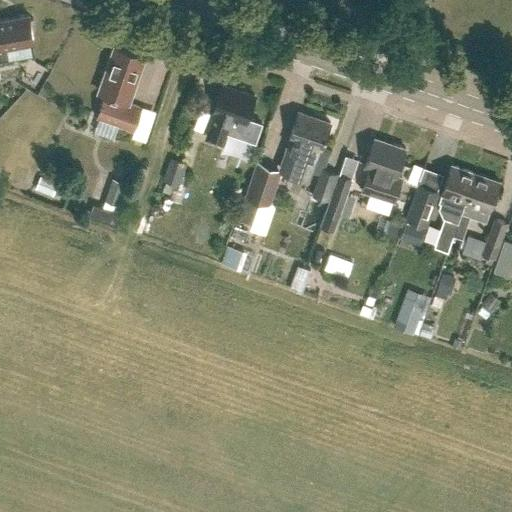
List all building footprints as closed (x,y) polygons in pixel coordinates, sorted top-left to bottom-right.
[(33,40),(29,13),(0,18),(0,59),(9,58),(6,45),(33,40)] [(134,129),(142,106),(128,101),(144,55),(115,45),(99,91),(104,93),(96,115),(134,129)] [(222,140),(226,130),(255,141),(262,122),(247,116),(255,94),(223,83),(213,112),(215,112),(207,135),(222,140)] [(321,147),(330,121),(298,110),(288,138),(290,139),(280,167),(308,177),(319,146),(321,147)] [(394,199),(402,176),(396,174),(406,147),(374,136),(365,164),(369,166),(362,187),(394,199)] [(172,157),(164,179),(178,184),(186,161),(172,157)] [(270,202),(281,169),(256,160),(244,194),(245,194),(237,217),(252,222),(260,199),(270,202)] [(465,200),(475,171),(451,163),(439,200),(456,205),(451,218),(445,216),(435,244),(448,248),(453,233),(465,200)] [(144,176),(147,167),(141,165),(138,174),(144,176)] [(327,199),(337,173),(321,167),(311,194),(327,199)] [(465,200),(453,233),(462,236),(470,214),(475,216),(477,211),(487,214),(499,180),(475,171),(465,200)] [(334,228),(352,177),(338,173),(320,223),(334,228)] [(112,182),(104,205),(115,209),(124,186),(112,182)] [(425,226),(439,190),(418,182),(404,218),(425,226)] [(114,223),(118,212),(93,202),(89,214),(114,223)] [(494,257),(508,222),(494,217),(481,252),(494,257)] [(425,229),(405,222),(399,237),(419,244),(425,229)] [(511,240),(504,238),(494,268),(511,274),(511,271),(511,240)] [(220,264),(239,270),(246,251),(227,244),(220,264)] [(288,285),(299,288),(305,267),(294,264),(288,285)] [(447,292),(450,293),(455,276),(442,272),(435,295),(445,298),(447,292)] [(393,325),(412,332),(423,302),(404,295),(393,325)]
